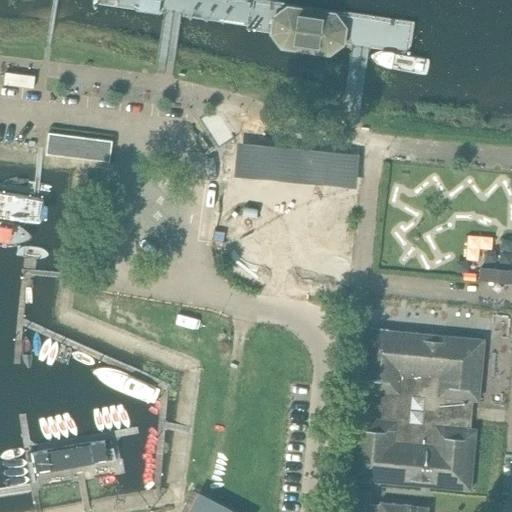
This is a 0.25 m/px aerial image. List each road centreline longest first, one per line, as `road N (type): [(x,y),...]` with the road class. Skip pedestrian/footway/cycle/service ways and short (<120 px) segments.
road 1 (unclassified): [(312,511),(328,340),(288,314),(187,291)]
road 2 (unclassified): [(146,139),(128,159),(113,277),(187,291)]
road 3 (unclassified): [(187,291),(199,170),(184,144),(146,139)]
road 4 (unclassified): [(146,139),(118,124),(0,109)]
